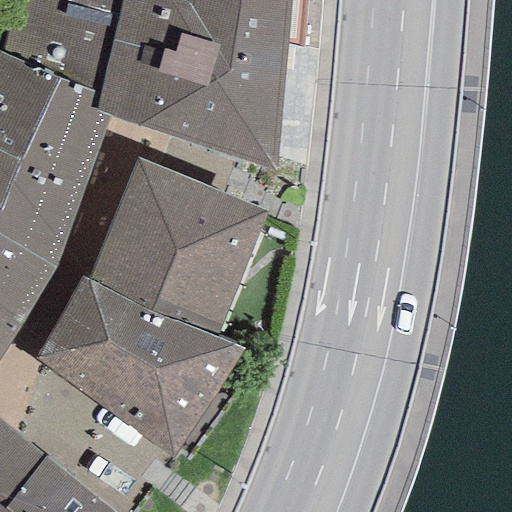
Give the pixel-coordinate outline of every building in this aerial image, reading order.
[(13,0),(1,53),(58,77),(100,94),(122,0),(13,0)] [(290,0),(186,0),(186,2),(180,0),(122,0),(100,94),(96,110),(109,116),(125,123),(167,135),(273,172),(290,0)] [(0,213),(58,77),(1,53),(0,52),(0,213)] [(55,268),(109,116),(96,110),(100,94),(58,77),(0,213),(0,311),(21,327),(55,268)] [(264,211),(136,158),(87,280),(215,336),(264,211)] [(246,348),(215,336),(87,280),(82,276),(34,359),(171,459),(246,348)] [(0,357),(21,327),(0,311),(0,357)] [(44,456),(0,417),(0,511),(8,511),(3,507),(44,456)] [(113,511),(44,456),(3,507),(8,511),(113,511)]
